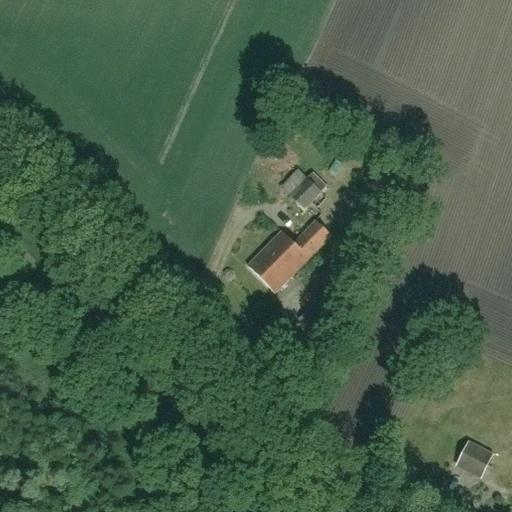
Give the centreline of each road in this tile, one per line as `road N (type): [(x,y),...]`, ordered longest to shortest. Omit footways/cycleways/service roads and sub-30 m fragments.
road 1 (unclassified): [(360,511),(0,132)]
road 2 (track): [(259,511),(0,229)]
